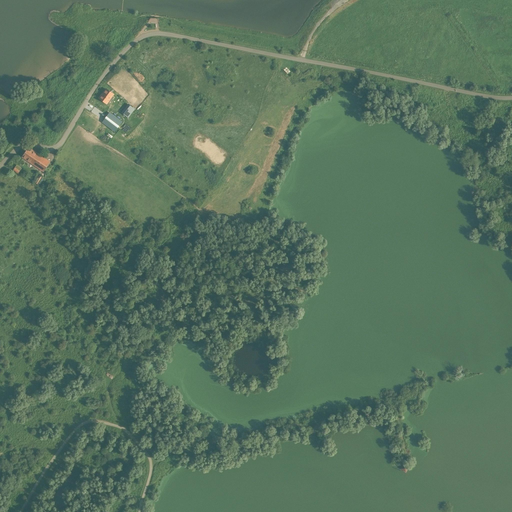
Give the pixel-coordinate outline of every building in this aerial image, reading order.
[(113,94),(106,89),(102,94),(99,98),(106,104),(109,100),(110,101),(113,98),(111,97),(113,94)] [(117,104),(116,106),(112,103),(110,106),(117,111),(121,106),(117,104)] [(127,117),(134,108),(129,105),(123,113),(127,117)] [(103,122),(115,131),(121,123),(109,113),(103,122)] [(49,162),(29,148),(23,157),(22,158),(24,159),(24,158),(43,171),(49,162)] [(405,473),(409,467),(404,464),(400,470),(405,473)]
